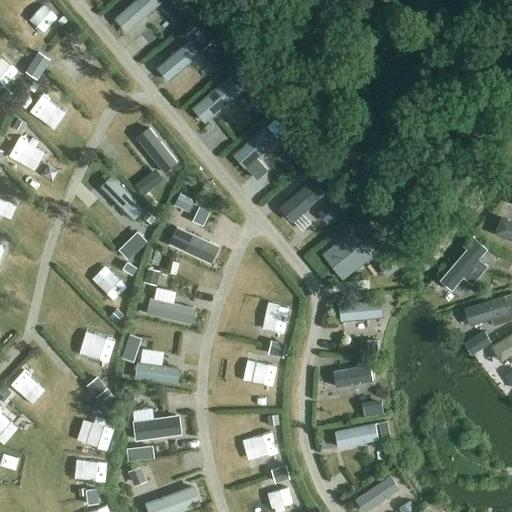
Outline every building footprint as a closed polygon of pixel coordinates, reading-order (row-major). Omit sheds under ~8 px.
[(53,0),(41,13),(53,25),(69,10),(59,0),(53,0)] [(168,0),(160,7),(168,16),(178,7),(171,0),(168,0)] [(91,66),(105,52),(89,36),(75,50),(91,66)] [(202,52),(208,59),(218,50),(212,43),(202,52)] [(3,64),(16,79),(29,67),(16,53),(3,64)] [(37,78),(50,60),(40,53),(27,72),(37,78)] [(53,84),(41,100),(61,114),(72,98),(53,84)] [(0,92),(0,117),(4,120),(15,102),(0,92)] [(264,111),(257,103),(246,112),(254,120),(264,111)] [(27,124),(18,119),(13,128),(21,133),(27,124)] [(263,128),(234,154),(246,167),(257,179),(268,170),(257,157),(275,141),(276,140),(274,137),(284,128),(276,119),(266,128),(264,126),(263,128)] [(35,125),(28,146),(45,152),(52,131),(35,125)] [(167,177),(181,166),(152,129),(138,140),(167,177)] [(156,185),(148,175),(135,186),(143,196),(156,185)] [(294,223),(328,193),(316,179),(281,209),(294,223)] [(29,210),(35,190),(9,182),(3,202),(29,210)] [(191,213),(196,201),(181,194),(176,206),(191,213)] [(326,223),(344,208),(336,198),(318,214),(326,223)] [(511,222),(503,218),(496,235),(511,240),(511,222)] [(213,265),(221,248),(178,227),(170,244),(213,265)] [(373,257),(352,232),(323,255),(330,263),(338,257),(352,274),(373,257)] [(482,242),(475,250),(483,257),(490,249),(482,242)] [(468,250),(441,281),(453,291),(464,278),(473,286),(484,273),(475,265),(479,260),(468,250)] [(388,277),(399,269),(391,258),(380,266),(388,277)] [(157,286),(160,272),(148,269),(145,283),(157,286)] [(471,327),(491,320),(493,326),(511,320),(511,294),(505,297),(465,309),(471,327)] [(193,325),(197,310),(152,299),(148,315),(193,325)] [(342,323),(384,318),(382,300),(340,305),(342,323)] [(485,331),(478,335),(485,347),(492,343),(485,331)] [(511,335),(492,347),(502,363),(511,356),(511,335)] [(380,354),(380,342),(368,341),(368,354),(380,354)] [(282,358),(284,345),(270,342),(267,354),(282,358)] [(178,385),(180,369),(138,364),(136,380),(178,385)] [(337,389),(374,382),(371,366),(334,372),(337,389)] [(107,388),(97,377),(87,386),(96,397),(107,388)] [(126,407),(135,406),(134,393),(124,394),(126,407)] [(137,441),(183,435),(180,416),(134,422),(137,441)] [(383,439),(391,438),(388,423),(380,424),(383,439)] [(290,425),(270,429),(274,451),(294,448),(290,425)] [(339,448),(380,440),(377,425),(336,433),(339,448)] [(275,484),(288,479),(284,467),(271,472),(275,484)] [(127,482),(138,480),(136,468),(125,470),(127,482)] [(284,481),(290,498),(309,492),(303,475),(284,481)] [(363,511),(367,511),(401,490),(392,477),(356,501),(363,511)] [(194,486),(146,504),(148,511),(180,511),(201,505),(194,486)] [(401,511),(411,511),(416,509),(411,502),(400,509),(401,511)]
